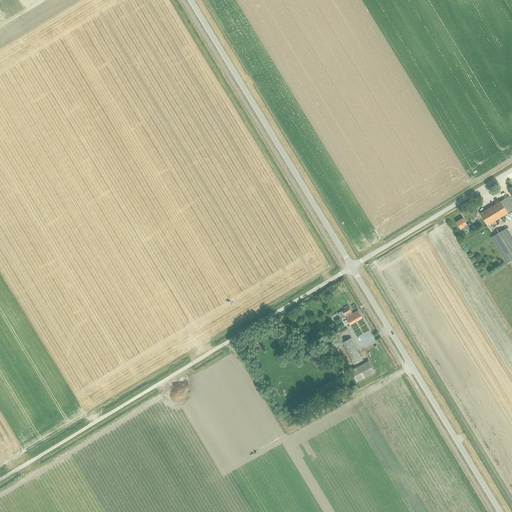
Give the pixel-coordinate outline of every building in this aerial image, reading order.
[(487,225),(511,210),(511,200),(509,196),(480,214),(487,225)] [(472,227),(470,223),(467,225),(463,218),(456,222),(463,232),(472,227)] [(511,260),(511,236),(507,228),(492,237),(507,264),(511,260)] [(342,311),(338,314),(341,319),(345,317),(345,318),(350,326),(352,324),(362,318),(358,311),(352,314),(352,313),(349,307),(348,305),(343,308),(345,310),(342,311)] [(362,361),(352,341),(351,339),(342,343),(353,365),(362,361)] [(326,354),(339,345),(336,341),(323,350),(326,354)] [(318,371),(327,365),(319,353),(311,359),(318,371)] [(362,379),(356,367),(351,370),(357,381),(362,379)]
